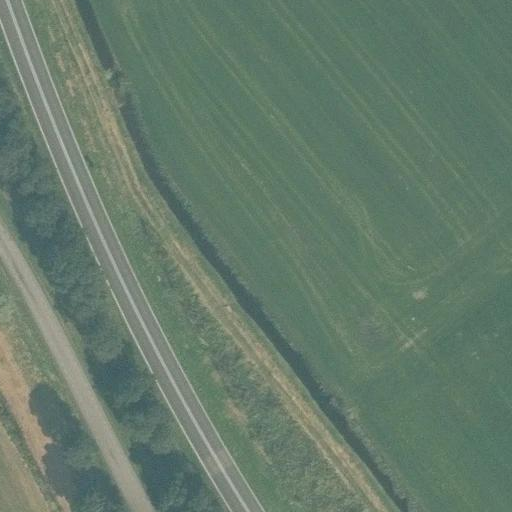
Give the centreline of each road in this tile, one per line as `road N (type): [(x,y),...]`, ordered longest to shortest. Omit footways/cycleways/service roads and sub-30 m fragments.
road 1 (trunk): [(246,511),(113,265),(6,0)]
road 2 (tertiary): [(142,511),(0,238)]
